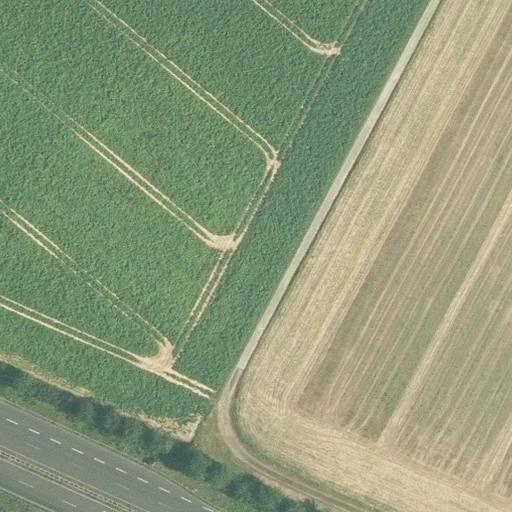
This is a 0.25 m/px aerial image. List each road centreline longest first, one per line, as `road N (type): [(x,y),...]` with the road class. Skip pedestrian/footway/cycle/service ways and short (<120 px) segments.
road 1 (track): [(440,0),(238,380),(227,418),(236,451),(356,511)]
road 2 (trunk): [(180,511),(0,433)]
